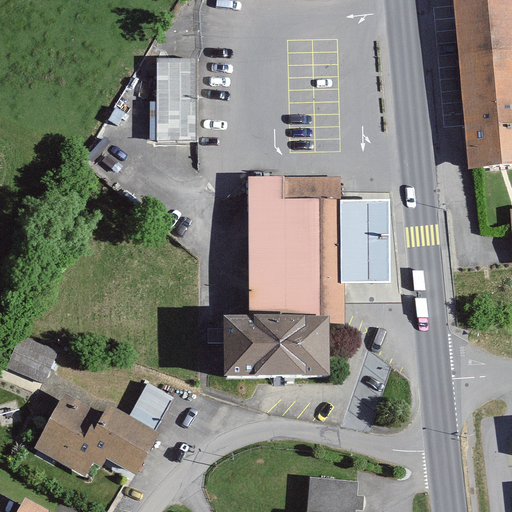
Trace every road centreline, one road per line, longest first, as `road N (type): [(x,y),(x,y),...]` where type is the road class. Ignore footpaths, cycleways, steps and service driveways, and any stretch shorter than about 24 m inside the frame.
road 1 (secondary): [(437,380),(403,0)]
road 2 (residential): [(442,451),(391,450),(306,432),(239,434),(190,469),(151,511)]
